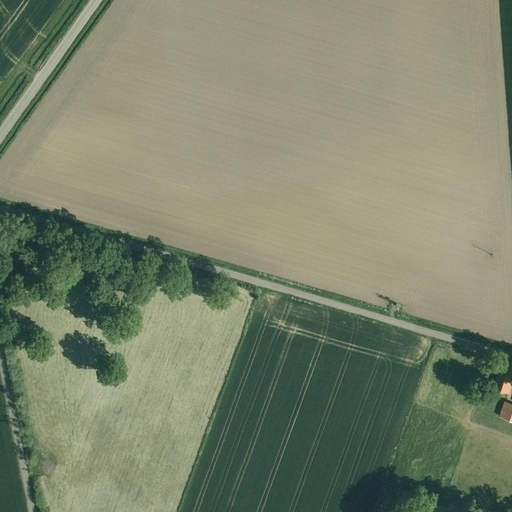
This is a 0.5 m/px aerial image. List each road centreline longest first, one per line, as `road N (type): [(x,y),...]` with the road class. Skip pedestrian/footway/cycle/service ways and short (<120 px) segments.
road 1 (unclassified): [(0,206),(511,353)]
road 2 (unclassified): [(35,511),(0,337)]
road 3 (unclassified): [(101,0),(0,140)]
